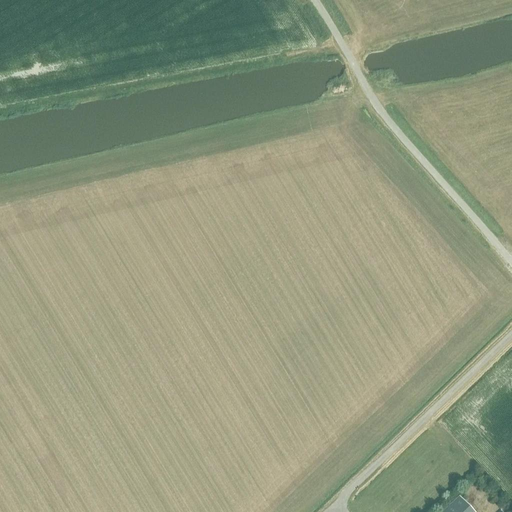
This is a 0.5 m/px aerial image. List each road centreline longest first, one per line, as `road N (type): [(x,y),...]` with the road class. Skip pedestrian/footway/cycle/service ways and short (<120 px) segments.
road 1 (unclassified): [(511,262),(387,121),(314,0)]
road 2 (unclassified): [(328,511),(511,334)]
